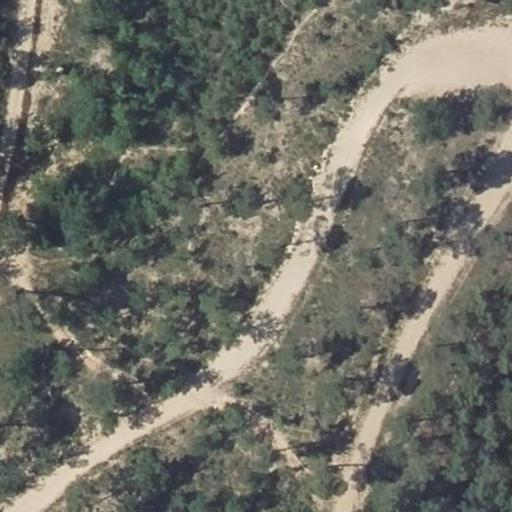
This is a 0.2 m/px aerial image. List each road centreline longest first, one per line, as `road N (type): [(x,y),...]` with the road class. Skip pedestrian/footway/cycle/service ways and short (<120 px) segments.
road 1 (track): [(511,41),(466,37),(399,77),(237,370),(173,427),(122,443),(28,511)]
road 2 (track): [(358,511),(511,163)]
road 3 (track): [(0,212),(21,137),(36,0)]
